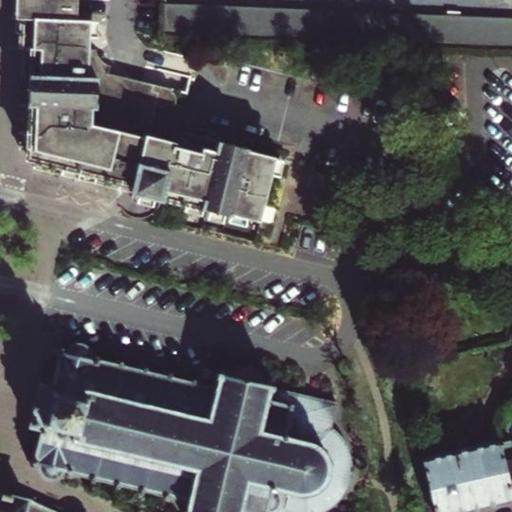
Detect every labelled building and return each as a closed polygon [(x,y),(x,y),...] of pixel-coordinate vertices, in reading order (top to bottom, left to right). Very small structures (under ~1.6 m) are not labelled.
[(74,19),(74,0),(14,0),(14,17),(74,19)] [(511,46),(511,1),(483,0),(162,0),(161,33),(511,46)] [(74,19),(14,17),(14,23),(17,23),(16,43),(16,50),(19,50),(18,77),(18,80),(23,81),(22,104),(18,104),(17,148),(22,147),(22,152),(22,156),(30,156),(30,164),(119,187),(160,198),(163,197),(196,206),(196,209),(227,216),(230,215),(256,221),(271,163),(246,157),(247,153),(176,135),(172,147),(147,140),(153,112),(156,100),(153,95),(99,83),(100,72),(92,60),(85,59),(85,50),(86,23),(74,23),(74,19)] [(156,100),(153,112),(161,114),(165,112),(168,105),(177,107),(177,103),(177,100),(175,96),(110,78),(111,64),(105,59),(102,55),(101,50),(85,50),(85,59),(92,60),(100,72),(99,83),(153,95),(156,100)] [(311,72),(297,69),(293,83),(308,88),(311,72)] [(325,511),(326,511),(331,508),(334,511),(339,508),(335,504),(340,501),(347,492),(349,487),(354,488),(355,483),(352,482),(353,478),(354,471),(357,472),(358,467),(354,466),(354,463),(353,459),(352,454),(351,445),(350,442),(353,440),(350,436),(347,436),(341,430),(337,428),(330,424),(326,422),(332,399),(335,399),(336,395),(333,394),(334,390),(330,389),(329,394),(308,389),(309,385),(305,384),(304,387),(298,386),(299,383),(295,383),(294,385),(272,380),(273,376),(269,374),(269,378),(264,377),(264,374),(263,370),(261,366),(259,364),(253,361),(245,359),(241,360),(237,362),(233,366),(231,368),(230,370),(225,369),(225,364),(221,363),(220,368),(216,367),(215,371),(219,373),(215,385),(196,380),(197,376),(192,375),(190,379),(171,375),(172,370),(167,369),(166,374),(146,369),(148,365),(143,363),(142,367),(122,362),(123,359),(118,357),(117,362),(102,358),(104,354),(96,352),(96,355),(91,354),(91,351),(90,348),(88,345),(86,343),(83,342),(79,341),(75,342),(72,344),(70,347),(69,350),(65,350),(65,346),(61,345),(60,349),(56,349),(55,353),(58,354),(53,380),(50,378),(49,381),(42,379),(40,389),(47,390),(45,397),(50,397),(46,413),(42,412),(40,419),(33,417),(31,425),(38,426),(37,432),(42,433),(36,458),(32,457),(30,462),(34,463),(33,468),(37,468),(39,464),(42,465),(42,468),(42,472),(43,475),(45,477),(48,479),(53,481),(57,481),(62,476),(64,474),(65,469),(68,469),(67,474),(71,475),(72,471),(90,475),(89,479),(95,480),(96,476),(114,480),(113,484),(121,487),(122,483),(139,487),(138,490),(145,492),(146,489),(165,493),(165,498),(171,499),(172,495),(190,499),(188,509),(183,508),(182,511),(325,511)] [(511,442),(503,445),(511,487),(511,442)] [(502,443),(424,461),(435,511),(475,511),(511,503),(511,487),(503,445),(502,443)] [(72,471),(71,475),(70,479),(88,483),(89,479),(90,475),(72,471)] [(0,511),(53,511),(30,501),(30,500),(0,492),(0,511)]
